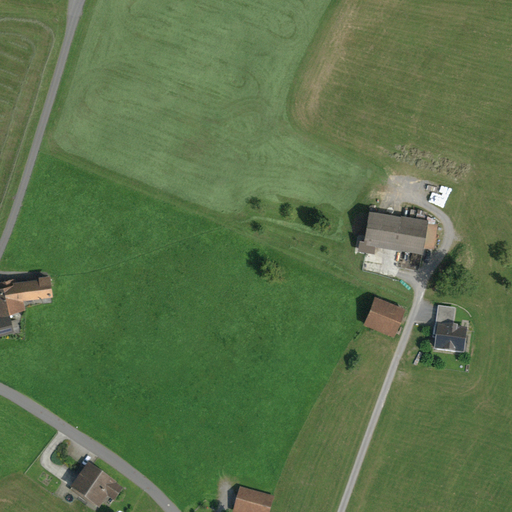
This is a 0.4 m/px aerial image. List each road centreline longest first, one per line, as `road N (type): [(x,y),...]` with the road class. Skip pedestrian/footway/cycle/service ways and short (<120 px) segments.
road 1 (track): [(340,511),(444,238),(436,216),(391,194)]
road 2 (unclassified): [(80,0),(0,249)]
road 3 (residential): [(0,388),(169,511)]
